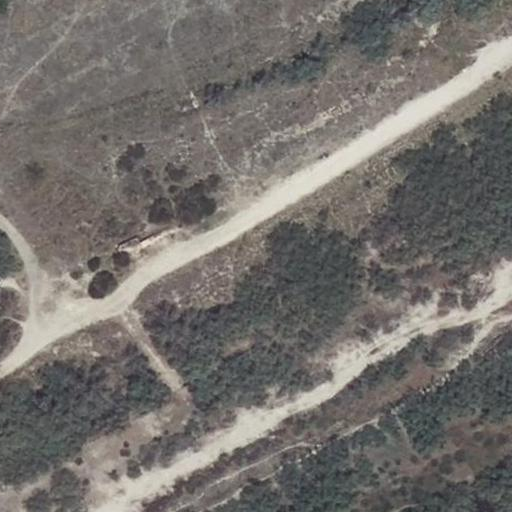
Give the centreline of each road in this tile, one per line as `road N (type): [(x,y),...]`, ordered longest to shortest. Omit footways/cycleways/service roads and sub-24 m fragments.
road 1 (track): [(511,45),(0,367)]
road 2 (track): [(0,216),(70,322)]
